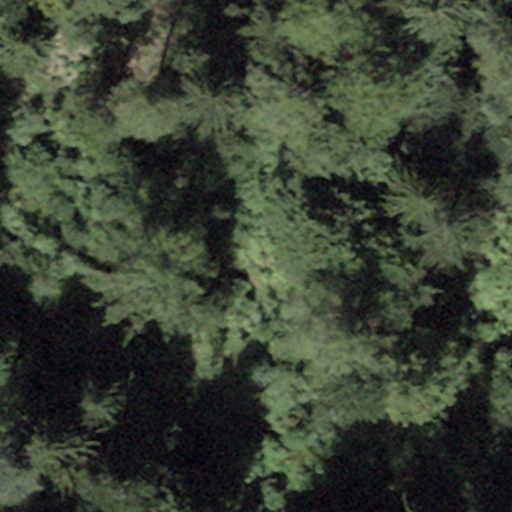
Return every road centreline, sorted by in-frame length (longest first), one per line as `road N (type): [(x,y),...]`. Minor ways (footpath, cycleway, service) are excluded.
road 1 (track): [(0,18),(241,207),(511,336)]
road 2 (track): [(0,188),(218,425),(319,465),(418,486),(449,511)]
